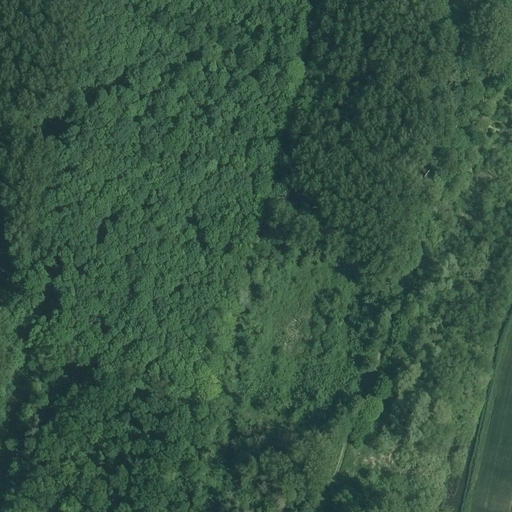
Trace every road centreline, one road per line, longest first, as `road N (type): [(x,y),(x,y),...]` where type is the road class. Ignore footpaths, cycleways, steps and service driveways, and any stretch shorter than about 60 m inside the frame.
road 1 (track): [(0,330),(53,360),(213,406),(319,0)]
road 2 (track): [(511,16),(338,438),(317,511)]
